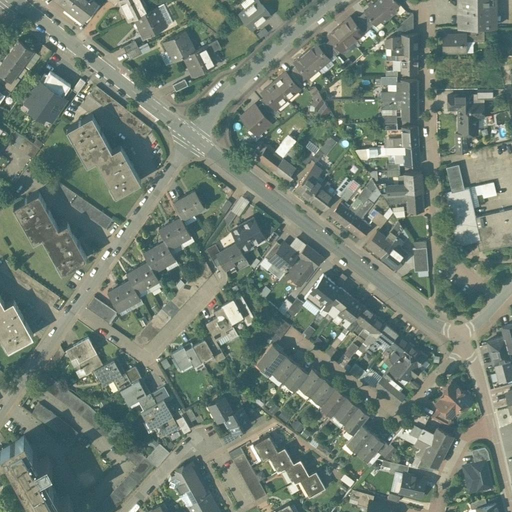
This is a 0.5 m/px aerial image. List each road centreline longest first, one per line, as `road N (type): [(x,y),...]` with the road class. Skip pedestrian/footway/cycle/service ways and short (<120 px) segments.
road 1 (residential): [(498,300),(431,249),(429,31),(421,0)]
road 2 (residential): [(459,337),(194,138)]
road 3 (residential): [(295,337),(402,415),(459,337)]
road 4 (residential): [(194,138),(15,0)]
road 5 (residential): [(194,138),(75,308)]
road 6 (residential): [(330,0),(226,94),(194,138)]
road 7 (residential): [(75,308),(150,360),(221,285)]
road 8 (residential): [(75,308),(0,413)]
road 9 (residential): [(219,452),(208,443),(183,449),(126,511)]
